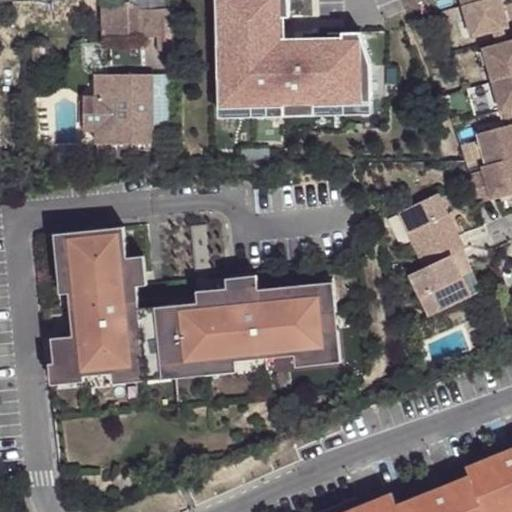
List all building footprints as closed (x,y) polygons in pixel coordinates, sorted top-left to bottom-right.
[(138,34),(138,4),(133,0),(101,0),(103,37),(138,34)] [(218,0),(219,19),(232,18),(231,0),(218,0)] [(231,0),(232,18),(219,19),(221,79),(228,79),(229,106),(268,105),(268,117),(315,116),(315,104),(371,102),(371,65),(361,33),(342,33),(342,49),(330,49),(329,40),(282,41),(281,18),(290,18),(289,0),(231,0)] [(460,0),(464,12),(492,4),(491,0),(460,0)] [(500,2),(492,4),(495,12),(502,10),(500,2)] [(158,46),(174,45),(173,4),(157,5),(158,33),(158,46)] [(508,33),(502,10),(495,12),(492,4),(464,12),(472,42),(494,36),(503,34),(508,33)] [(158,33),(157,5),(140,6),(140,34),(158,33)] [(329,33),(329,40),(330,49),(342,49),(342,33),(329,33)] [(503,34),(494,36),(498,51),(507,48),(503,34)] [(106,71),(104,43),(97,38),(81,40),(82,59),(85,64),(90,68),(95,70),(106,71)] [(47,57),(41,44),(32,45),(33,58),(47,57)] [(483,55),(491,86),(511,80),(511,46),(507,48),(498,51),(483,55)] [(114,89),(113,71),(106,71),(95,70),(96,93),(114,93),(114,89)] [(113,71),(114,89),(152,89),(151,81),(150,71),(113,71)] [(268,117),(268,105),(229,106),(228,79),(221,79),(222,118),(268,117)] [(511,80),(491,86),(499,117),(511,114),(511,113),(511,80)] [(152,89),(151,96),(161,94),(162,84),(151,81),(152,89)] [(114,127),(114,139),(151,139),(151,96),(152,89),(114,89),(114,93),(114,127)] [(114,127),(114,93),(96,93),(83,93),(83,126),(95,126),(114,127)] [(315,104),(315,116),(372,114),(371,102),(315,104)] [(511,115),(511,114),(499,117),(504,131),(511,128),(511,115)] [(114,139),(114,127),(95,126),(95,139),(114,139)] [(511,128),(504,131),(478,138),(482,152),(487,168),(511,160),(511,128)] [(483,176),(470,179),(477,202),(511,192),(511,160),(487,168),(481,170),(483,176)] [(461,249),(465,247),(458,232),(451,219),(439,192),(398,210),(420,260),(423,266),(449,254),(461,249)] [(122,222),(65,230),(70,261),(67,261),(78,333),(55,336),(59,362),(71,360),(73,375),(149,364),(148,361),(208,352),(209,355),(300,342),(301,349),(332,344),(329,318),(337,317),(334,297),(326,298),(322,269),(260,278),(260,274),(214,281),(205,217),(190,219),(201,293),(142,302),(134,252),(127,253),(122,222)] [(470,268),(461,249),(449,254),(458,274),(470,268)] [(423,266),(408,273),(427,315),(468,296),(458,274),(449,254),(423,266)] [(405,267),(408,273),(423,266),(420,260),(405,267)] [(340,511),(505,511),(511,509),(511,446),(466,465),(469,474),(396,503),(391,492),(340,511)]
